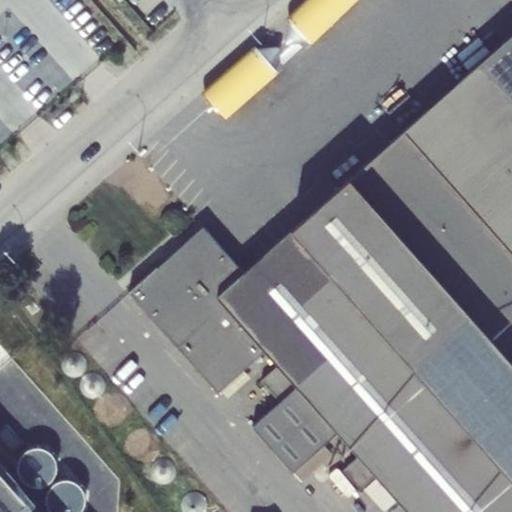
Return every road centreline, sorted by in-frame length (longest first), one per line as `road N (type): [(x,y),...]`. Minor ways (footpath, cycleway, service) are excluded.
road 1 (tertiary): [(0,223),(251,0)]
road 2 (unknown): [(143,96),(43,0)]
